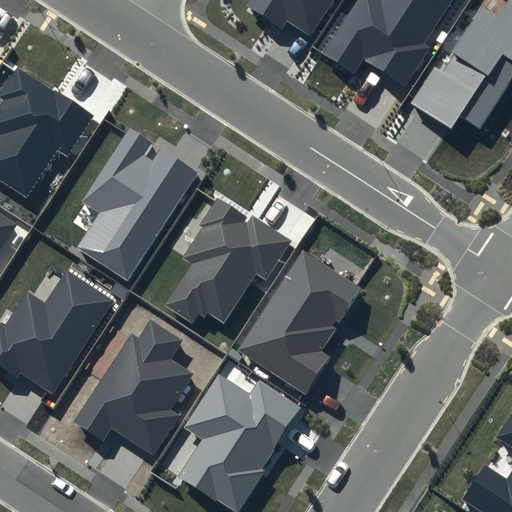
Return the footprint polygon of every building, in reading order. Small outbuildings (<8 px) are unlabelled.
[(334,0),(249,0),(246,6),(281,29),(287,21),(310,36),(334,0)] [(451,0),(355,0),(322,53),(355,74),(363,60),(405,87),(430,47),(424,44),(451,0)] [(511,84),(511,0),(507,0),(497,15),(485,7),(443,73),(435,67),(411,103),(451,129),(460,116),(482,130),(511,84)] [(93,117),(17,67),(0,92),(0,97),(5,100),(0,107),(0,179),(26,197),(56,151),(67,158),(93,117)] [(152,143),(130,129),(83,200),(102,212),(79,248),(128,280),(198,173),(159,147),(151,159),(144,154),(152,143)] [(245,217),(217,198),(199,225),(202,227),(183,257),(193,263),(166,305),(193,322),(199,314),(205,318),(209,313),(225,324),(257,276),(265,281),(291,241),(252,215),(246,224),(243,221),(245,217)] [(0,250),(18,223),(0,211),(0,250)] [(361,288),(304,250),(237,350),(304,394),(329,357),(319,351),(361,288)] [(114,301),(66,270),(45,301),(29,291),(5,328),(0,324),(0,366),(17,378),(21,373),(54,394),(114,301)] [(183,340),(150,319),(138,338),(132,334),(74,422),(102,440),(110,428),(154,456),(179,417),(169,410),(194,373),(171,359),(183,340)] [(232,511),(237,511),(304,410),(259,381),(250,394),(218,373),(183,427),(202,439),(177,477),(232,511)] [(511,511),(511,412),(496,437),(511,447),(511,471),(508,478),(486,464),(462,500),(479,511),(511,511)]
